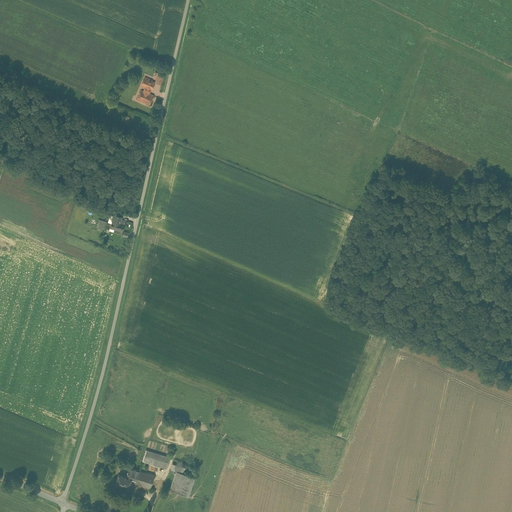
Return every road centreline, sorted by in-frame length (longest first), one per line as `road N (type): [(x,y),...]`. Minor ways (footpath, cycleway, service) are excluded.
road 1 (unclassified): [(188,0),(108,350),(64,503)]
road 2 (track): [(147,174),(0,103)]
